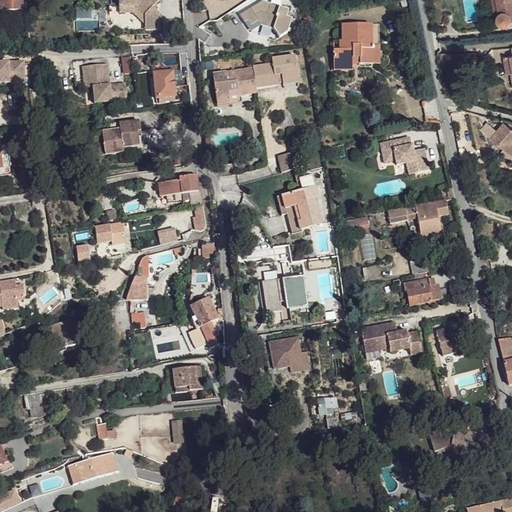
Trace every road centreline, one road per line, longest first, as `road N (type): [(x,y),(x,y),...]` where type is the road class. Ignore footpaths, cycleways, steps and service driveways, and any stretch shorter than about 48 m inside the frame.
road 1 (unclassified): [(441,100),(504,391)]
road 2 (unclassified): [(217,228),(198,241),(143,252),(122,298),(67,303),(2,338)]
road 3 (unclassified): [(187,0),(201,166),(211,180),(217,228)]
road 4 (unknown): [(20,391),(201,359),(232,363)]
road 5 (unclassified): [(217,228),(237,442)]
road 6 (unknown): [(191,44),(0,58)]
